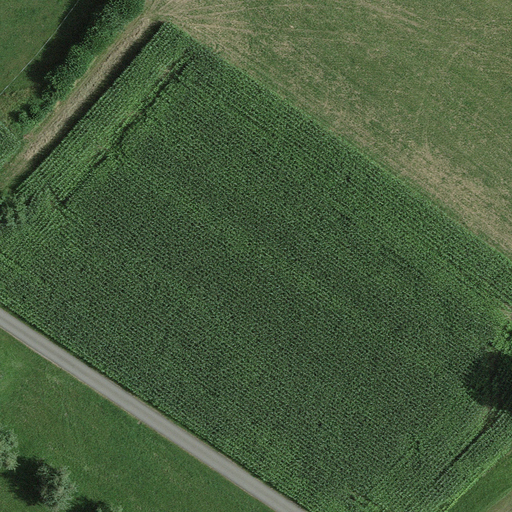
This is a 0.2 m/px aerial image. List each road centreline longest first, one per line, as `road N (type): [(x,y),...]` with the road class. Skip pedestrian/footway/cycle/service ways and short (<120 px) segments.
road 1 (unclassified): [(286,511),(0,320)]
road 2 (track): [(152,17),(0,188)]
